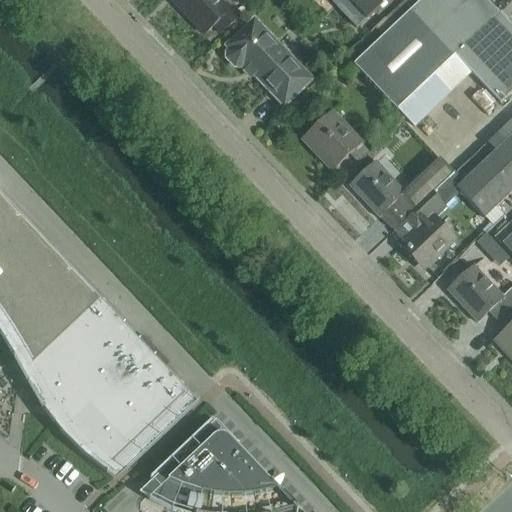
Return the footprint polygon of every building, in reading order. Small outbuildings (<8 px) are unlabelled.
[(240,17),(232,8),(228,12),(217,0),(172,0),(171,1),(204,36),(213,27),(221,35),(240,17)] [(346,0),(366,21),(387,0),(346,0)] [(505,23),(483,0),(422,0),(353,66),(404,120),(505,23)] [(243,64),(262,85),(268,80),(288,101),(283,106),(284,107),(310,82),(253,22),(227,48),(230,51),(227,55),(227,60),(234,68),(240,68),(243,64)] [(511,92),(511,30),(505,23),(404,120),(412,128),(470,73),(500,104),(511,92)] [(455,132),(461,124),(446,110),(439,117),(455,132)] [(361,144),(332,113),(307,137),(336,168),(361,144)] [(483,220),(511,192),(511,120),(487,145),(495,153),(455,190),(483,220)] [(404,195),(391,207),(405,222),(412,216),(439,190),(454,177),(439,161),(403,194),(404,195)] [(391,207),(404,195),(403,194),(375,164),(349,188),(378,219),(391,207)] [(426,270),(455,243),(435,221),(453,205),(439,190),(412,216),(422,226),(402,244),(426,270)] [(0,326),(32,366),(91,447),(114,466),(189,395),(0,195),(0,326)] [(511,235),(501,246),(511,257),(511,235)] [(477,324),(488,314),(496,323),(511,307),(511,289),(502,299),(473,268),(447,293),(477,324)] [(511,324),(493,342),(495,344),(496,343),(495,342),(498,339),(510,353),(507,356),(511,361),(511,324)] [(295,511),(271,485),(270,486),(234,447),(237,445),(230,439),(228,441),(223,438),(217,438),(212,441),(187,464),(185,462),(171,474),(173,477),(157,493),(170,499),(183,504),(197,508),(196,511),(295,511)]
